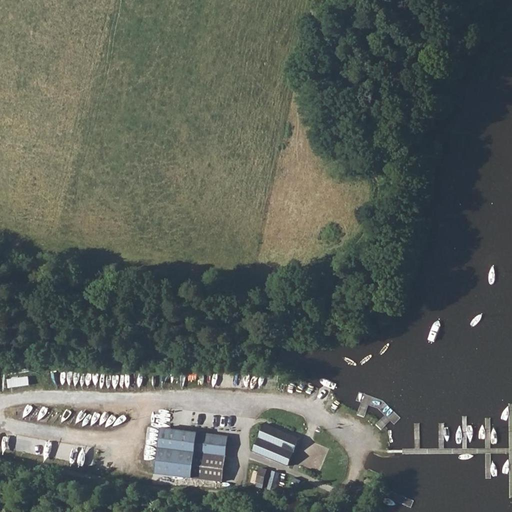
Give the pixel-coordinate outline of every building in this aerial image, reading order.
[(28,378),(8,382),(9,389),(29,386),(28,378)] [(214,416),(213,427),(233,429),(234,418),(214,416)] [(293,453),(282,449),(288,435),(266,426),(254,453),(287,467),(293,453)] [(160,431),(153,475),(221,485),(227,441),(160,431)] [(260,470),(257,482),(264,483),(267,472),(260,470)]
